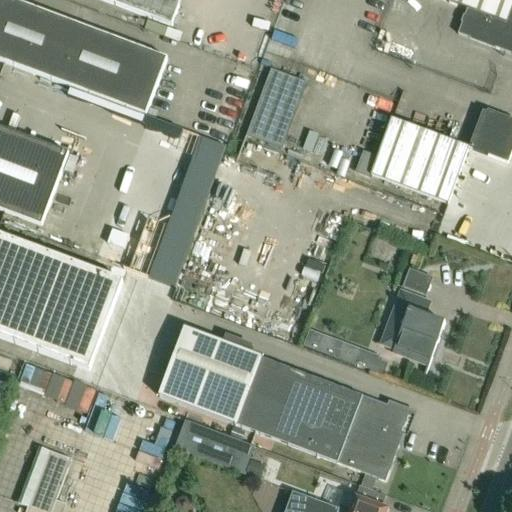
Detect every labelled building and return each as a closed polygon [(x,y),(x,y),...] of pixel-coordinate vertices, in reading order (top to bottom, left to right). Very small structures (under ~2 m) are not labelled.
[(5,0),(0,0),(0,62),(146,118),(168,61),(5,0)] [(98,0),(172,28),(182,0),(98,0)] [(511,56),(511,0),(438,0),(467,11),(457,36),(511,56)] [(511,124),(483,114),(469,151),(508,166),(511,155),(511,124)] [(448,206),(463,165),(468,151),(450,144),(429,136),(391,122),(386,136),(371,177),(421,195),(448,206)] [(0,211),(42,227),(69,155),(0,128),(0,211)] [(0,339),(89,373),(123,283),(0,237),(0,339)] [(425,302),(402,293),(388,330),(401,335),(396,348),(410,353),(407,360),(429,369),(446,326),(420,316),(425,302)] [(159,398),(236,427),(385,483),(411,416),(261,360),(262,359),(185,330),(159,398)] [(377,363),(374,373),(383,376),(387,366),(377,363)] [(74,409),(96,419),(108,395),(86,385),(74,409)] [(232,472),(242,445),(185,424),(175,451),(232,472)] [(52,511),(71,462),(49,454),(26,511),(52,511)] [(355,499),(385,510),(389,499),(359,488),(355,499)] [(106,505),(124,511),(129,496),(111,490),(106,505)] [(286,511),(304,511),(309,500),(293,494),(286,511)] [(388,511),(355,499),(351,511),(340,507),(338,511),(309,500),(304,511),(388,511)]
